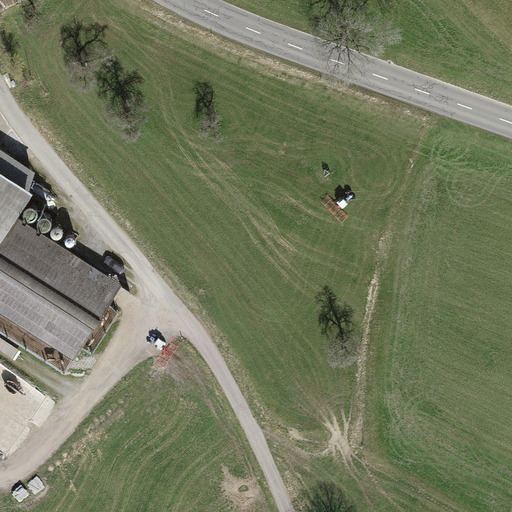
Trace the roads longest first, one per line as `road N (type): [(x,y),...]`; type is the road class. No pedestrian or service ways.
road 1 (unclassified): [(0,93),(232,391),(287,511)]
road 2 (tertiary): [(185,0),(511,121)]
